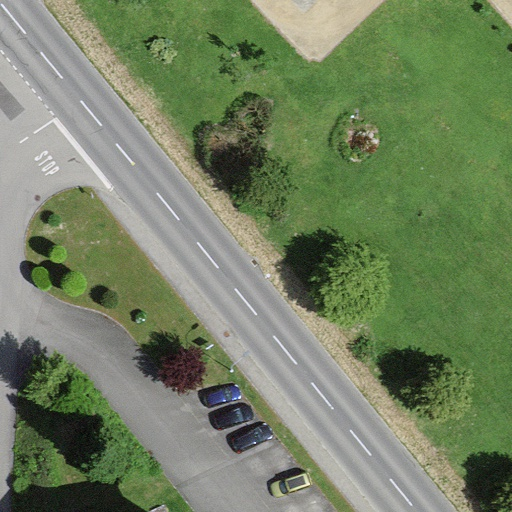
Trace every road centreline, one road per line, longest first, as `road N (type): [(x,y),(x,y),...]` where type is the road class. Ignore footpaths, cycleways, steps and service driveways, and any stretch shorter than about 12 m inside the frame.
road 1 (tertiary): [(416,511),(80,103)]
road 2 (residential): [(80,103),(2,157),(0,214)]
road 3 (tertiary): [(80,103),(0,0)]
